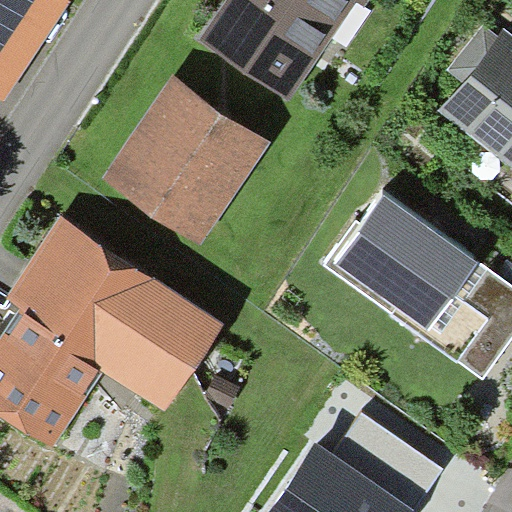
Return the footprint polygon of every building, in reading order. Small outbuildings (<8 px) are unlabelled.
[(0,0),(0,58),(36,3),(38,0),(0,0)] [(233,0),(206,39),(278,88),(338,0),(354,0),(356,1),(355,0),(233,0)] [(511,49),(497,37),(493,42),(479,31),(448,69),(462,80),(442,106),(468,127),(465,132),(492,154),(495,149),(511,162),(511,49)] [(191,226),(249,142),(172,89),(114,173),(191,226)] [(492,260),(392,192),(338,269),(438,338),(492,260)] [(154,398),(205,321),(73,234),(0,345),(0,403),(45,432),(96,356),(154,398)] [(202,395),(224,406),(232,389),(210,379),(202,395)] [(404,511),(407,510),(317,448),(272,511),(404,511)]
